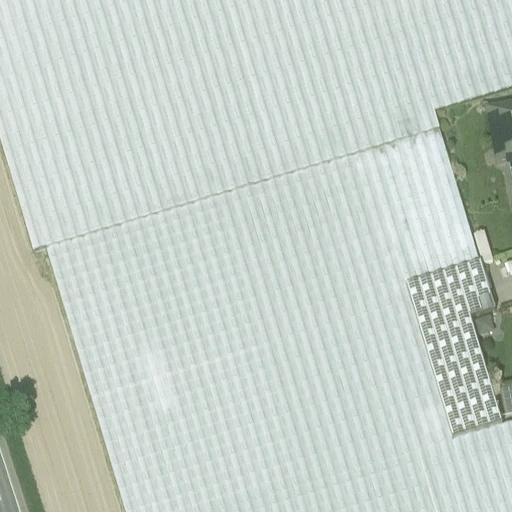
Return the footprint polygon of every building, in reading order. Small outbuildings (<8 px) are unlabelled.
[(511,0),(0,0),(0,146),(33,257),(439,135),(434,118),(511,94),(511,0)] [(511,109),(488,114),(488,116),(494,115),(497,130),(491,131),(495,152),(501,151),(503,166),(497,167),(497,168),(507,167),(511,165),(511,109)] [(439,135),(45,253),(123,511),(228,511),(416,456),(502,430),(455,275),(479,268),(439,135)] [(511,511),(511,426),(502,430),(416,456),(433,511),(511,511)] [(433,511),(416,456),(228,511),(433,511)]
